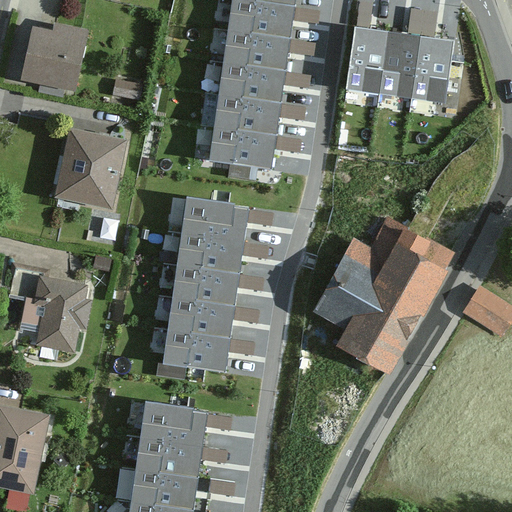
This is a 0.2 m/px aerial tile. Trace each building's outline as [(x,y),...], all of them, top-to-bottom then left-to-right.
[(269,0),(232,0),(228,27),(291,36),(294,19),(296,7),(296,4),(269,0)] [(373,2),(361,1),(359,27),(371,28),(373,2)] [(319,11),(296,7),(294,19),(318,23),(319,11)] [(438,11),(412,8),(408,33),(422,35),(435,37),(438,11)] [(35,27),(24,75),(75,86),(87,31),(55,24),(54,31),(35,27)] [(359,27),(357,26),(347,86),(380,91),(389,31),(371,28),(359,27)] [(228,27),(224,59),(287,68),(289,51),(291,39),(291,36),(228,27)] [(408,33),(389,31),(380,91),(414,95),(422,35),(408,33)] [(435,37),(422,35),(414,95),(446,100),(454,39),(435,37)] [(315,43),(291,39),(289,51),(313,54),(315,43)] [(224,59),(219,92),(282,101),(284,84),(286,72),(287,68),(224,59)] [(311,75),(286,72),(284,84),(309,87),(311,75)] [(143,85),(116,80),(114,94),(141,99),(143,85)] [(219,92),(214,123),(277,132),(280,115),(281,103),(282,101),(219,92)] [(306,107),(281,103),(280,115),(304,119),(306,107)] [(214,123),(209,158),(272,168),(275,148),(276,136),(277,132),(214,123)] [(71,129),(56,194),(111,206),(126,141),(71,129)] [(302,139),(276,136),(275,148),(300,151),(302,139)] [(453,186),(473,166),(463,156),(443,176),(453,186)] [(186,198),(182,232),(244,240),(246,222),(248,209),(248,207),(186,198)] [(274,213),(248,209),(246,222),(272,226),(274,213)] [(355,238),(316,310),(348,327),(339,343),(388,370),(451,253),(387,219),(372,247),(355,238)] [(182,232),(177,262),(240,271),(242,254),(244,242),(244,240),(182,232)] [(269,246),(244,242),(242,254),(267,258),(269,246)] [(110,270),(112,260),(97,256),(94,266),(110,270)] [(177,262),(173,295),(235,304),(237,286),(239,274),(240,271),(177,262)] [(264,278),(239,274),(237,286),(263,290),(264,278)] [(88,284),(41,275),(37,299),(27,298),(23,319),(43,323),(40,341),(74,348),(79,323),(86,324),(91,299),(85,298),(88,284)] [(511,306),(481,287),(466,311),(503,334),(511,318),(511,306)] [(173,295),(168,328),(230,336),(233,319),(235,307),(235,304),(173,295)] [(260,311),(235,307),(233,319),(258,323),(260,311)] [(163,362),(225,371),(228,351),(230,338),(230,336),(168,328),(163,362)] [(255,342),(230,338),(228,351),(253,355),(255,342)] [(208,410),(146,402),(142,435),(204,443),(206,426),(208,414),(208,410)] [(0,407),(0,408),(0,483),(11,486),(7,505),(26,509),(46,417),(0,407)] [(233,418),(208,414),(206,426),(231,430),(233,418)] [(203,446),(204,443),(142,435),(137,467),(199,475),(202,459),(203,446)] [(228,450),(203,446),(202,459),(226,463),(228,450)] [(195,508),(199,475),(137,467),(133,500),(195,508)] [(235,483),(212,480),(211,492),(234,495),(235,483)] [(194,511),(195,508),(133,500),(130,511),(194,511)]
